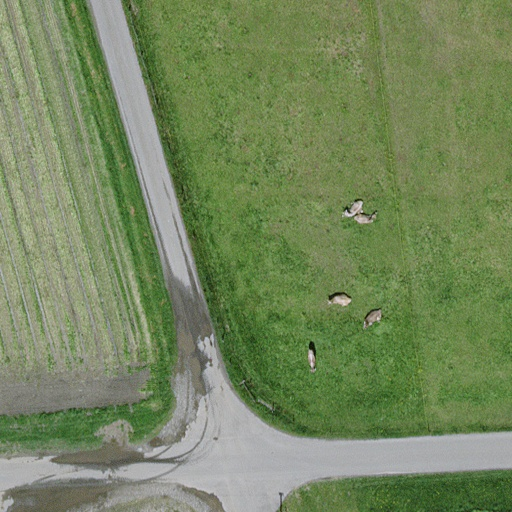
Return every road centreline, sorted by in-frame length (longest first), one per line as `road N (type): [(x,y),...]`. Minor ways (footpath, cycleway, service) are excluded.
road 1 (track): [(110,0),(250,511)]
road 2 (track): [(511,449),(0,481)]
